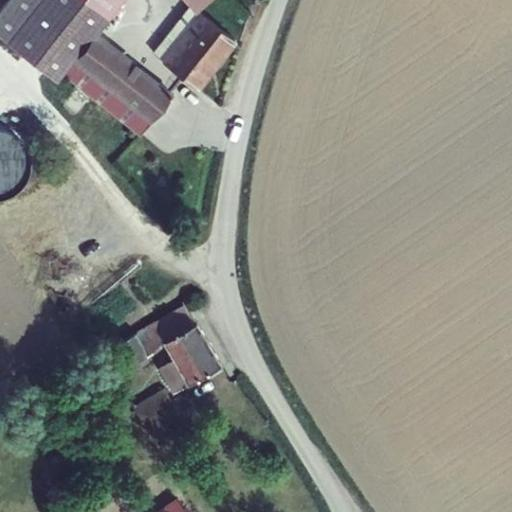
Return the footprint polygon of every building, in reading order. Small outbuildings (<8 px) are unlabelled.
[(20,0),(0,22),(0,24),(49,92),(54,87),(67,73),(89,48),(100,38),(59,0),(20,0)] [(59,0),(100,38),(134,0),(59,0)] [(218,0),(165,0),(191,32),(154,73),(193,107),(235,60),(201,26),(223,6),(218,0)] [(49,92),(0,24),(0,50),(48,94),(49,92)] [(67,73),(145,139),(167,114),(89,48),(67,73)] [(67,73),(54,87),(135,151),(145,139),(67,73)] [(163,345),(173,360),(205,341),(195,327),(163,345)] [(205,341),(173,360),(200,403),(232,384),(205,341)] [(192,407),(181,414),(187,423),(198,416),(192,407)]
